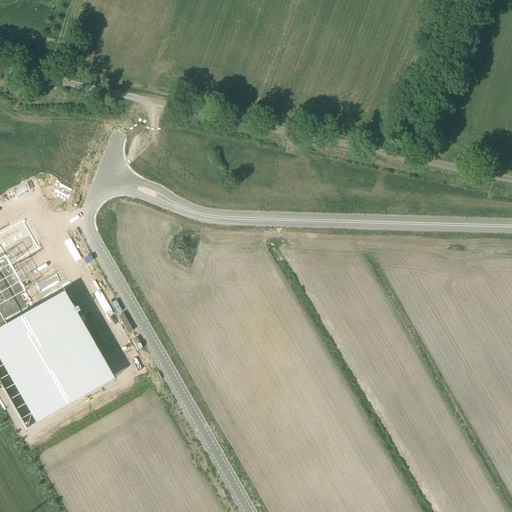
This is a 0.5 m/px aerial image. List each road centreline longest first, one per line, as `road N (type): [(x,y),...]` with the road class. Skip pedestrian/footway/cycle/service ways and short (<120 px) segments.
road 1 (track): [(511,179),(0,68)]
road 2 (unclassified): [(511,226),(231,218),(189,210),(105,174)]
road 3 (unclassified): [(248,511),(93,245),(86,221),(105,174)]
